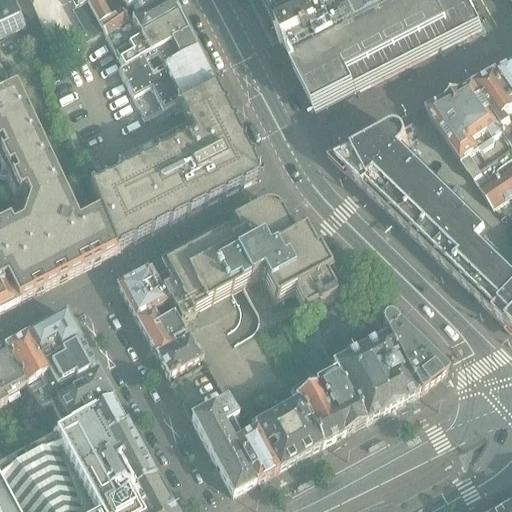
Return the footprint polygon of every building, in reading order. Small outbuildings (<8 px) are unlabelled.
[(112,53),(177,18),(168,0),(140,16),(131,21),(127,24),(121,13),(110,20),(107,16),(96,23),(99,28),(98,28),(112,53)] [(140,16),(168,0),(167,0),(136,0),(125,7),(127,10),(135,6),(140,16)] [(257,0),(269,23),(282,47),(280,48),(281,49),(283,48),(289,60),(331,39),(322,20),(312,25),(302,6),(299,0),(257,0)] [(299,0),(302,6),(312,25),(322,20),(331,39),(289,60),(297,77),(295,78),(317,120),(344,106),(359,99),(436,59),(466,44),(479,38),(483,36),(483,35),(475,21),(464,0),(299,0)] [(107,16),(99,1),(88,6),(87,7),(96,23),(107,16)] [(0,45),(24,35),(11,3),(0,8),(0,45)] [(123,73),(186,36),(177,18),(112,53),(114,57),(128,48),(132,56),(118,64),(123,73)] [(215,93),(186,36),(123,73),(118,76),(132,104),(143,125),(177,107),(178,109),(176,110),(178,111),(179,111),(178,109),(194,102),(195,103),(196,102),(196,101),(212,93),(212,94),(213,93),(215,93)] [(511,72),(498,80),(511,102),(511,72)] [(511,102),(498,80),(474,93),(511,148),(511,102)] [(0,272),(1,272),(18,307),(116,257),(115,255),(98,215),(78,226),(15,91),(0,97),(0,159),(18,197),(20,196),(24,205),(18,222),(9,226),(7,221),(5,222),(0,224),(0,272)] [(260,183),(223,109),(222,110),(213,93),(212,94),(212,93),(196,101),(196,102),(195,103),(194,102),(178,109),(179,111),(178,111),(186,127),(149,146),(155,158),(154,160),(141,167),(138,166),(136,169),(124,176),(120,175),(118,179),(107,185),(106,185),(102,184),(101,187),(93,191),(89,190),(88,191),(98,215),(115,255),(133,246),(170,227),(169,226),(186,218),(186,219),(204,210),(205,211),(260,183)] [(511,148),(474,93),(428,118),(462,170),(469,179),(481,196),(499,184),(511,175),(511,148)] [(483,238),(468,223),(469,223),(403,160),(408,155),(410,152),(411,148),(410,144),(409,141),(405,136),(398,134),(344,164),(343,173),(363,193),(367,197),(368,197),(385,214),(385,215),(388,218),(389,217),(407,235),(406,235),(410,239),(410,238),(429,256),(428,256),(431,259),(432,259),(450,277),(453,280),(472,298),(471,298),(474,301),(475,301),(493,318),(492,318),(496,323),(497,322),(511,336),(511,337),(511,254),(510,256),(511,260),(511,272),(505,277),(502,275),(507,270),(498,262),(501,258),(486,244),(483,247),(483,246),(483,238)] [(511,175),(499,184),(511,202),(511,175)] [(511,202),(499,184),(481,196),(494,215),(511,202)] [(327,275),(318,258),(317,256),(316,256),(312,258),(302,239),(301,238),(293,243),(284,227),(285,227),(283,225),(279,217),(277,218),(271,216),(270,215),(269,214),(268,215),(261,213),(260,212),(252,216),(250,217),(251,217),(233,226),(231,227),(232,227),(231,228),(232,229),(221,235),(221,234),(219,235),(220,236),(203,245),(202,245),(201,246),(184,255),(183,255),(182,256),(165,266),(164,265),(163,266),(163,267),(162,267),(167,278),(158,281),(155,283),(168,307),(169,306),(180,326),(204,312),(240,292),(248,288),(260,281),(266,293),(272,305),(273,307),(274,308),(276,307),(293,298),(302,314),(302,315),(303,316),(306,316),(315,310),(318,311),(320,311),(334,304),(334,303),(335,302),(336,301),(337,299),(336,297),(338,295),(338,294),(337,294),(328,277),(327,275)] [(0,316),(18,307),(1,272),(0,272),(0,316)] [(168,307),(155,283),(150,273),(147,274),(128,284),(117,290),(142,336),(159,326),(153,316),(168,307)] [(172,346),(185,339),(173,318),(159,326),(142,336),(155,360),(174,349),(172,346)] [(97,378),(65,319),(26,340),(9,350),(4,352),(25,391),(39,382),(44,391),(29,400),(37,414),(78,391),(77,389),(97,378)] [(445,378),(390,325),(388,324),(386,324),(383,326),(381,327),(380,329),(380,333),(384,339),(385,341),(418,399),(426,394),(439,384),(445,378)] [(418,399),(385,341),(384,339),(362,352),(333,368),(365,428),(418,399)] [(203,364),(196,354),(195,354),(187,342),(174,349),(155,360),(168,384),(170,383),(170,382),(203,364)] [(25,391),(4,352),(0,354),(0,409),(6,406),(5,403),(25,391)] [(365,428),(333,368),(330,370),(334,377),(314,388),(343,440),(365,428)] [(97,378),(77,389),(78,391),(37,414),(51,439),(53,438),(112,405),(97,378)] [(343,440),(314,388),(311,383),(289,396),(289,397),(292,404),(295,407),(322,452),(343,440)] [(255,488),(225,430),(237,423),(226,404),(214,411),(213,410),(205,414),(203,410),(191,417),(193,421),(190,423),(209,460),(220,480),(232,501),(255,488)] [(170,511),(153,480),(112,405),(53,438),(51,439),(3,464),(0,457),(0,511),(170,511)] [(322,452),(295,407),(252,432),(276,477),(322,452)] [(276,477),(252,432),(245,418),(237,423),(225,430),(255,488),(276,477)] [(486,441),(455,459),(460,468),(464,475),(475,463),(483,450),(486,441)]
